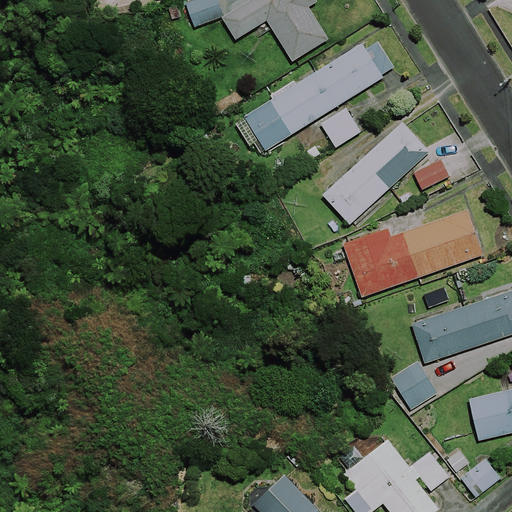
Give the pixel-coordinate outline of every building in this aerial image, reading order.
[(223,18),(216,0),(198,0),(186,4),(194,28),(223,18)] [(313,0),(254,0),(223,19),(236,42),(267,23),(291,63),(328,41),(305,5),(313,0)] [(383,79),(382,76),(395,68),(379,43),(366,51),(361,43),(234,123),(249,148),(259,142),(266,153),(317,121),(335,150),(361,134),(342,105),(383,79)] [(428,154),(401,125),(323,197),(350,226),(428,154)] [(447,178),(438,162),(413,176),(422,192),(447,178)] [(482,257),(467,212),(403,233),(401,226),(344,246),(362,298),(482,257)] [(511,335),(511,291),(411,325),(424,365),(511,335)] [(436,395),(418,364),(391,379),(409,411),(436,395)] [(511,434),(511,390),(469,400),(479,442),(511,434)] [(428,494),(447,481),(428,454),(408,468),(388,442),(344,475),(356,490),(344,499),(354,511),(372,511),(383,504),(389,511),(441,511),(439,509),(428,494)] [(500,480),(486,460),(465,475),(480,495),(500,480)] [(315,511),(285,477),(253,504),(259,511),(315,511)]
